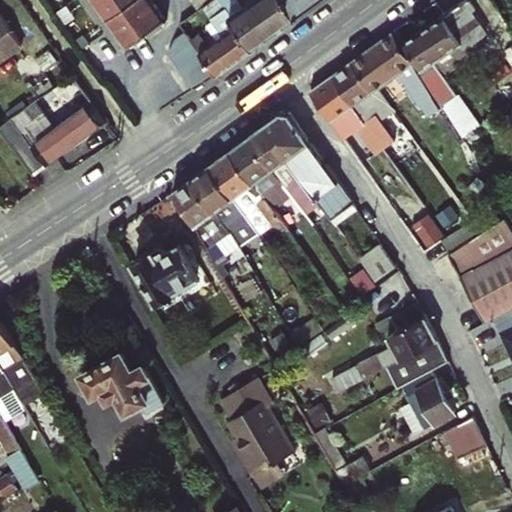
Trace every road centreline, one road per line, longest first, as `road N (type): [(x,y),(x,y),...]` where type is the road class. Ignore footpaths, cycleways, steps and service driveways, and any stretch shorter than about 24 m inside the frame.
road 1 (residential): [(284,71),(424,267),(511,452)]
road 2 (secondary): [(284,71),(16,249)]
